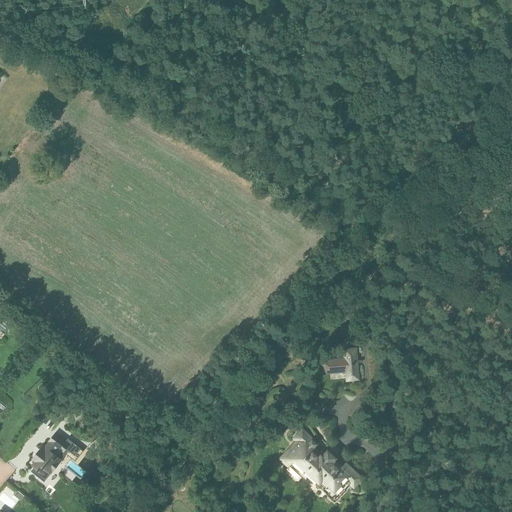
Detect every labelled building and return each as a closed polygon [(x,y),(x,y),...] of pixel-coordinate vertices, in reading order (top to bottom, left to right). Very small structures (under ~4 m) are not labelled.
[(361,373),(358,373),(357,355),(359,355),(359,349),(356,349),(344,350),(345,359),(323,361),(324,374),(346,372),(347,381),(358,380),(358,379),(361,379),(361,373)] [(318,445),(302,430),(294,438),(295,438),(296,438),(299,441),(293,447),(292,447),(281,459),(289,466),(292,463),(297,467),(313,450),(314,450),(318,445)] [(35,466),(31,471),(44,482),(52,472),(51,472),(59,461),(60,462),(66,454),(69,451),(75,456),(81,449),(68,438),(65,442),(56,434),(50,441),(46,447),(43,450),(42,449),(33,459),(36,461),(33,465),(35,466)] [(326,452),(324,453),(325,454),(321,458),(315,453),(316,452),(314,450),(313,450),(297,467),(309,478),(306,481),(330,456),(326,452)] [(307,482),(313,475),(325,486),(341,469),(341,468),(338,466),(338,467),(332,462),(333,461),(335,460),(330,456),(306,481),(307,482)] [(345,463),(341,468),(341,469),(325,486),(329,491),(326,494),(334,502),(346,490),(345,489),(351,482),(354,485),(353,486),(354,487),(362,478),(345,463)] [(18,491),(14,495),(18,499),(22,494),(18,491)]
